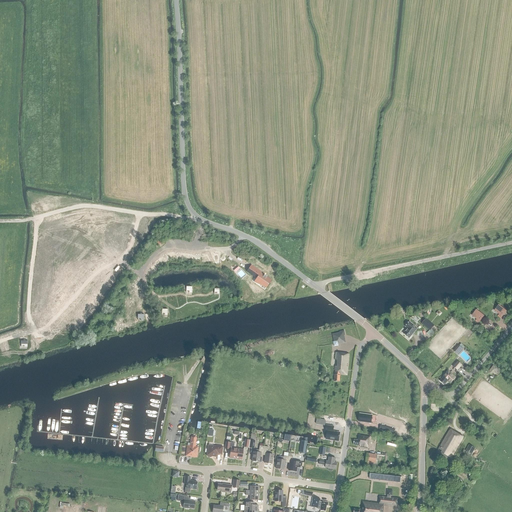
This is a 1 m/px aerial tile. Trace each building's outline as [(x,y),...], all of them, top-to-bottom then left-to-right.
[(213,257),(227,267),(230,261),(217,252),(213,257)] [(255,277),(257,278),(254,282),(258,284),(259,283),(266,287),(270,281),(266,279),(268,278),(261,273),(262,272),(257,269),(255,273),(252,271),(250,274),(255,277)] [(500,313),(497,316),(501,319),(507,310),(499,304),(495,309),(500,313)] [(473,314),(478,318),(475,321),(478,324),(485,315),(477,309),(473,314)] [(429,330),(429,331),(427,333),(431,337),(435,333),(431,329),(434,325),(426,318),(421,324),(429,330)] [(403,333),(409,338),(415,331),(413,329),(415,326),(409,322),(405,326),(407,328),(403,333)] [(334,338),(336,337),(337,340),(344,339),(343,336),(345,335),(344,331),(339,332),(340,333),(333,335),(334,338)] [(454,352),(458,355),(465,347),(461,344),(454,352)] [(335,366),(334,370),(335,370),(334,381),(339,382),(340,375),(347,375),(349,354),(335,353),(335,359),(338,362),(337,366),(335,366)] [(452,366),(457,371),(462,365),(457,361),(452,366)] [(450,383),(456,377),(447,370),(442,376),(443,377),(439,381),(444,385),(447,381),(450,383)] [(360,413),(359,422),(371,423),(372,415),(360,413)] [(326,439),(338,441),(339,437),(340,436),(339,436),(340,433),(333,432),(334,426),(326,425),(325,431),(327,431),(326,439)] [(380,425),(379,429),(393,433),(394,430),(380,425)] [(449,429),(438,449),(439,450),(432,460),(437,463),(440,457),(449,462),(463,437),(449,429)] [(359,447),(368,448),(369,436),(358,435),(357,440),(354,440),(353,445),(359,446),(359,447)] [(196,457),(197,452),(199,452),(200,448),(197,448),(197,447),(195,447),(196,439),(196,438),(195,437),(193,436),(192,437),(191,438),(191,439),(190,446),(187,446),(186,456),(196,457)] [(464,454),(470,457),(475,448),(469,445),(466,451),(464,454)] [(208,446),(207,456),(207,457),(210,457),(211,456),(217,457),(217,454),(221,454),(223,447),(216,446),(215,447),(208,446)] [(260,455),(263,455),(264,446),(259,446),(259,450),(254,450),(253,450),(253,452),(251,461),(259,462),(260,455)] [(264,446),(263,455),(265,455),(264,463),(271,464),(273,455),(267,454),(268,447),(264,446)] [(367,454),(365,463),(375,465),(377,456),(367,454)] [(284,462),(287,462),(288,457),(283,456),(283,457),(279,457),(278,457),(277,460),(277,459),(276,469),(283,470),(284,462)] [(288,457),(287,462),(289,463),(288,471),(296,472),(296,467),(300,468),(301,462),(296,461),(295,462),(291,462),(292,457),(288,457)] [(335,462),(335,458),(329,457),(328,461),(326,461),(319,460),(319,464),(326,465),(325,468),(328,468),(328,469),(328,470),(329,471),(331,471),(332,471),(333,470),(333,469),(336,469),(337,463),(335,462)] [(395,475),(380,473),(379,480),(394,482),(395,475)] [(187,483),(186,488),(185,492),(190,493),(190,489),(196,489),(197,482),(191,481),(190,481),(190,477),(185,476),(184,483),(187,483)] [(218,484),(217,491),(221,491),(221,492),(230,493),(231,485),(224,484),(224,485),(218,484)] [(276,491),(275,501),(282,502),(282,507),(286,507),(286,499),(282,499),(283,491),(281,491),(281,490),(279,490),(277,490),(277,491),(276,491)] [(382,511),(383,505),(397,507),(398,499),(390,498),(391,496),(392,496),(392,491),(387,490),(387,495),(387,497),(379,496),(379,503),(362,502),(361,510),(354,509),(353,511),(382,511)] [(185,503),(184,508),(188,509),(188,508),(194,509),(194,502),(186,501),(187,497),(188,497),(188,496),(178,495),(177,501),(182,501),(181,502),(185,503)] [(318,508),(318,509),(321,510),(320,511),(325,511),(326,506),(327,506),(328,503),(322,502),(319,502),(320,499),(313,498),(311,507),(318,508)] [(258,505),(253,505),(253,502),(245,502),(244,511),(249,511),(258,511),(258,505)] [(219,507),(213,506),(212,511),(222,511),(223,507),(228,507),(229,504),(223,503),(222,506),(219,506),(219,507)]
